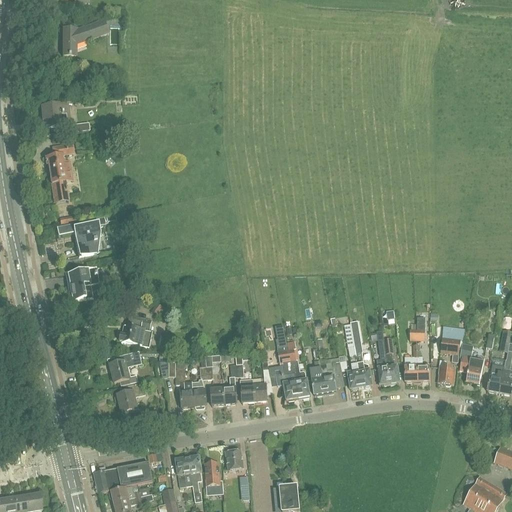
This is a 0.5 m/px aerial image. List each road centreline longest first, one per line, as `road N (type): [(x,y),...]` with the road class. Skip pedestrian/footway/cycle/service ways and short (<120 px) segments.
road 1 (residential): [(511,418),(401,406),(66,464)]
road 2 (primary): [(37,339),(0,161)]
road 3 (primary): [(37,339),(66,464)]
